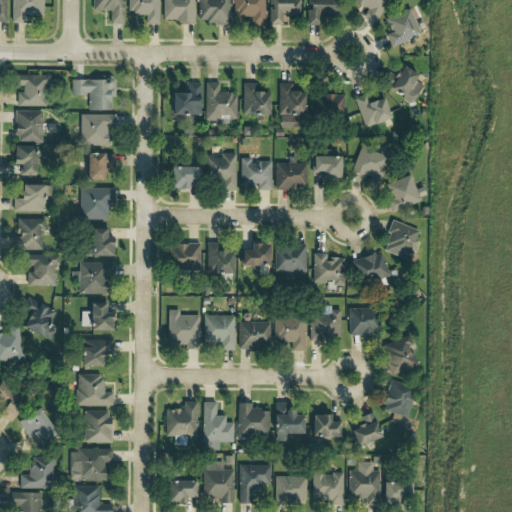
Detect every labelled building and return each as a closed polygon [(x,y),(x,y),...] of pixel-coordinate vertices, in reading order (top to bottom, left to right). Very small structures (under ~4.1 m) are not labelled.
[(41,14),(41,0),(10,0),(11,22),(24,22),(24,14),(41,14)] [(90,0),(91,10),(109,10),(109,23),(122,24),(122,0),(90,0)] [(157,0),(126,0),(126,13),(141,13),(141,23),(157,24),(157,0)] [(161,0),(161,21),(192,22),(192,0),(161,0)] [(227,0),(197,0),(198,24),(228,23),(227,0)] [(232,0),(232,14),(249,15),(249,24),(263,25),(263,0),(232,0)] [(298,0),(267,0),(267,25),(281,25),(281,14),(298,15),(298,0)] [(305,0),(306,25),(319,25),(319,14),(334,14),(333,0),(305,0)] [(376,22),(385,0),(348,0),(366,8),(362,16),(376,22)] [(419,36),(410,9),(384,17),(389,32),(385,33),(389,45),(419,36)] [(388,91),(414,102),(421,84),(413,81),(416,73),(399,66),(388,91)] [(46,106),(45,75),(14,75),(14,86),(17,86),(17,107),(46,106)] [(69,79),(69,95),(86,94),(86,110),(109,110),(109,98),(113,97),(113,78),(69,79)] [(200,83),(186,82),(186,92),(170,92),(170,114),(200,115),(200,83)] [(236,93),(217,93),(218,83),(204,82),(203,121),(235,121),(236,93)] [(267,92),(253,92),(253,83),(242,83),(241,114),(267,115),(267,92)] [(290,92),(290,83),(277,83),(277,127),(303,127),(302,91),(290,92)] [(341,94),(322,94),(322,101),(313,100),(312,115),(340,116),(341,94)] [(362,127),(388,118),(382,97),(367,101),(365,94),(353,97),(362,127)] [(40,142),(40,111),(13,111),(13,142),(40,142)] [(105,146),(106,128),(113,128),(113,115),(78,114),(77,145),(105,146)] [(10,164),(18,164),(18,174),(33,174),(34,163),(39,164),(40,147),(10,146),(10,164)] [(379,181),(388,152),(380,149),(379,153),(359,147),(352,172),(379,181)] [(84,153),(84,179),(102,180),(103,167),(112,167),(112,154),(84,153)] [(234,153),(219,153),(219,157),(203,156),(203,179),(212,179),(212,189),(234,189),(234,153)] [(319,178),(338,178),(338,156),(310,155),(310,172),(319,172),(319,178)] [(238,188),(269,189),(269,162),(249,161),(249,158),(238,158),(238,188)] [(305,188),(304,163),(273,164),(274,189),(305,188)] [(195,167),(169,166),(168,188),(185,189),(186,181),(195,181),(195,167)] [(414,189),(408,175),(383,184),(388,199),(384,201),(388,212),(425,197),(421,186),(414,189)] [(42,184),(18,184),(18,198),(11,198),(11,211),(42,212),(42,184)] [(113,188),(77,188),(77,220),(107,220),(107,203),(112,203),(113,188)] [(39,250),(40,230),(44,230),(44,219),(15,218),(14,250),(39,250)] [(377,247),(406,260),(410,250),(409,250),(417,231),(389,219),(377,247)] [(111,237),(104,237),(104,228),(88,228),(88,255),(111,255),(111,237)] [(198,269),(197,243),(170,244),(170,270),(198,269)] [(230,273),(230,252),(218,252),(218,243),(203,243),(204,274),(230,273)] [(266,265),(266,244),(247,244),(247,249),(238,250),(239,266),(266,265)] [(304,271),(304,245),(273,245),(273,272),(304,271)] [(388,275),(379,251),(352,260),(361,284),(388,275)] [(342,258),(324,258),(324,254),(311,254),(311,282),(332,281),(333,286),(342,285),(342,258)] [(112,263),(77,262),(77,272),(70,272),(70,282),(77,282),(77,294),(104,294),(104,280),(112,281),(112,263)] [(20,329),(51,339),(54,328),(48,326),(54,309),(29,301),(20,329)] [(108,330),(109,303),(88,302),(87,330),(108,330)] [(339,308),(320,308),(320,314),(307,313),(307,340),(322,340),(322,337),(339,337),(339,308)] [(347,335),(376,334),(375,308),(346,309),(347,335)] [(197,315),(177,315),(177,310),(166,309),(165,346),(197,347),(197,315)] [(233,316),(202,315),(201,342),(218,342),(218,350),(232,350),(233,316)] [(271,341),(287,342),(287,350),(303,351),(304,318),(272,317),(271,341)] [(236,348),(267,348),(268,322),(236,321),(236,348)] [(0,362),(22,360),(18,325),(6,327),(6,332),(0,333),(0,362)] [(414,353),(408,352),(410,339),(393,335),(386,370),(409,375),(414,353)] [(80,365),(100,366),(100,352),(111,353),(112,340),(80,339),(80,365)] [(100,374),(74,374),(75,406),(111,406),(111,392),(101,392),(100,374)] [(409,415),(413,384),(386,380),(382,411),(409,415)] [(0,416),(11,421),(23,393),(0,382),(0,416)] [(184,446),(184,436),(195,437),(195,402),(181,402),(181,409),(163,409),(163,436),(171,436),(171,445),(184,446)] [(214,402),(199,402),(200,442),(231,441),(231,422),(223,423),(223,415),(214,416),(214,402)] [(266,409),(249,409),(249,403),(236,403),(237,437),(267,436),(266,409)] [(35,442),(52,435),(39,408),(16,419),(25,438),(32,435),(35,442)] [(108,442),(107,410),(81,411),(82,443),(108,442)] [(354,446),(380,437),(371,412),(360,416),(363,424),(348,429),(354,446)] [(338,437),(339,422),(328,422),(328,415),(309,414),(309,437),(338,437)] [(111,462),(110,448),(68,449),(69,481),(103,480),(102,462),(111,462)] [(17,475),(18,488),(50,488),(50,465),(53,465),(53,457),(28,457),(28,475),(17,475)] [(370,463),(355,462),(355,471),(347,471),(346,502),(377,502),(378,471),(370,471),(370,463)] [(231,502),(232,469),(220,469),(220,463),(201,463),(200,501),(231,502)] [(236,503),(250,503),(250,491),(259,491),(259,484),(268,485),(268,465),(237,464),(236,503)] [(341,473),(321,473),(321,471),(310,470),(309,501),(341,502),(341,473)] [(303,503),(304,477),(274,476),(273,502),(303,503)] [(165,503),(183,503),(183,496),(192,496),(192,482),(166,480),(165,503)] [(408,502),(408,482),(381,482),(381,501),(408,502)] [(97,486),(71,486),(70,511),(109,511),(109,504),(97,504),(97,486)] [(38,511),(40,493),(14,493),(13,511),(38,511)]
